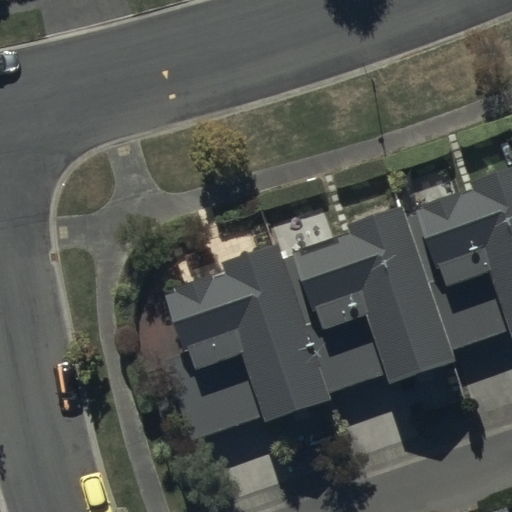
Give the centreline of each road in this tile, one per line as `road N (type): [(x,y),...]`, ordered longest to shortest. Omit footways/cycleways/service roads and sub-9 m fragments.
road 1 (residential): [(347,0),(0,107)]
road 2 (residential): [(0,242),(75,511)]
road 3 (residential): [(332,511),(511,431)]
